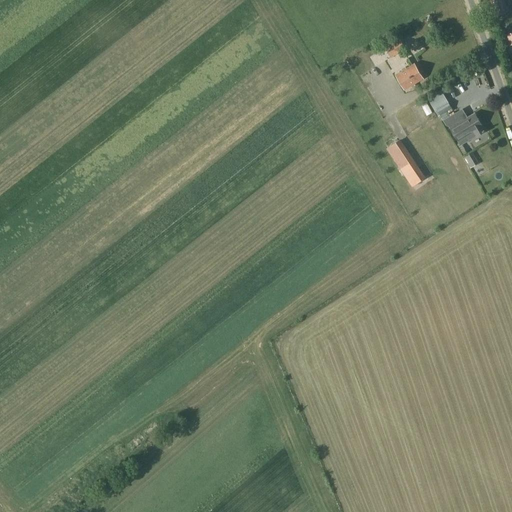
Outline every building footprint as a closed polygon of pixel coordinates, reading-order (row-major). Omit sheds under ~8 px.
[(507,12),(503,0),(490,0),(496,16),(507,12)] [(391,58),(406,49),(399,38),(385,48),(391,58)] [(511,40),(503,43),(506,56),(511,53),(511,40)] [(389,61),(392,65),(407,58),(405,53),(389,61)] [(423,78),(414,64),(395,75),(405,90),(423,78)] [(442,118),(443,118),(454,112),(447,101),(438,106),(432,96),(428,98),(434,108),(437,107),(436,107),(442,118)] [(428,110),(422,113),(428,124),(434,121),(428,110)] [(383,132),(381,128),(386,126),(383,120),(376,124),(370,112),(363,116),(373,137),(383,132)] [(459,116),(457,117),(454,112),(443,118),(451,133),(452,132),(454,135),(462,131),(463,130),(466,135),(469,139),(476,135),(476,136),(484,131),(481,126),(482,126),(475,113),(462,121),(459,116)] [(377,135),(382,147),(394,142),(389,130),(377,135)] [(471,168),(478,164),(471,152),(464,156),(471,168)] [(419,167),(405,176),(412,187),(426,178),(419,167)]
